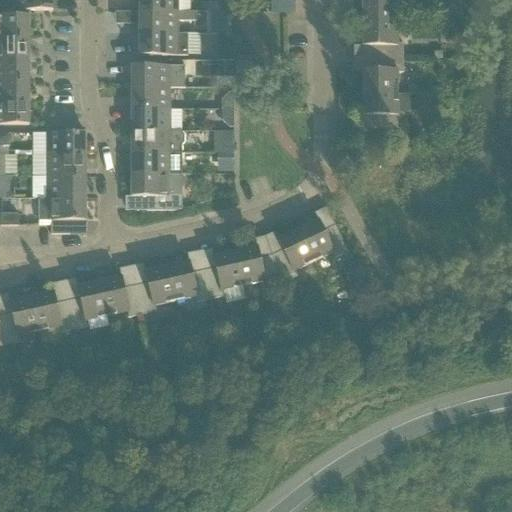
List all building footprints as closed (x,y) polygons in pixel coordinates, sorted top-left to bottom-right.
[(13,0),(14,12),(32,12),(52,12),(52,0),(13,0)] [(138,0),(138,13),(177,13),(189,13),(189,0),(138,0)] [(397,25),(397,5),(403,5),(402,0),(372,0),(373,2),(362,2),(362,25),(397,25)] [(203,13),(220,13),(215,4),(203,4),(203,13)] [(440,10),(440,23),(462,24),(463,9),(440,10)] [(195,13),(177,13),(138,13),(138,35),(177,35),(177,22),(195,22),(195,13)] [(0,39),(28,39),(28,17),(0,16),(0,39)] [(231,35),(226,24),(226,23),(225,23),(210,23),(210,36),(217,36),(231,35)] [(397,45),(397,25),(362,25),(362,47),(373,47),(373,60),(403,60),(403,45),(397,45)] [(177,35),(138,35),(138,57),(186,57),(186,35),(177,35)] [(216,61),(232,61),(231,35),(217,36),(216,61)] [(0,60),(28,61),(28,39),(0,39),(0,60)] [(0,82),(28,82),(28,61),(0,60),(0,82)] [(397,94),(397,74),(403,74),(403,60),(373,60),(373,72),(362,72),(362,94),(397,94)] [(215,63),(215,78),(233,79),(233,63),(215,63)] [(131,67),(131,90),(169,90),(184,90),(184,77),(184,67),(169,67),(151,67),(131,67)] [(0,103),(28,104),(28,82),(0,82),(0,103)] [(131,111),(169,111),(169,90),(131,90),(131,111)] [(221,111),(233,111),(233,93),(228,93),(221,101),(221,111)] [(397,115),(397,94),(362,94),(362,117),(373,117),(373,130),(403,130),(403,115),(397,115)] [(0,126),(28,126),(28,104),(0,103),(0,126)] [(131,111),(131,133),(169,133),(180,133),(180,111),(169,111),(131,111)] [(229,129),(233,129),(233,111),(221,111),(221,122),(229,129)] [(131,154),(169,154),(180,154),(180,146),(183,144),(183,137),(180,134),(180,133),(169,133),(131,133),(131,154)] [(32,134),(32,157),(46,157),(85,157),(85,134),(46,134),(42,134),(32,134)] [(220,154),(233,154),(233,143),(220,142),(220,154)] [(131,154),(131,176),(169,176),(180,176),(180,154),(169,154),(131,154)] [(217,173),(233,173),(233,154),(220,154),(217,154),(217,173)] [(32,157),(32,178),(46,178),(85,178),(85,157),(46,157),(32,157)] [(146,212),(174,212),(181,210),(181,176),(180,176),(169,176),(131,176),(131,198),(146,198),(146,212)] [(32,178),(32,200),(38,200),(46,200),(85,200),(85,178),(46,178),(32,178)] [(69,236),(69,222),(85,222),(85,200),(46,200),(38,200),(38,222),(50,222),(50,236),(69,236)] [(0,227),(17,227),(17,215),(0,215),(0,227)] [(323,232),(318,223),(297,232),(313,263),(331,255),(333,260),(347,254),(334,227),(323,232)] [(281,285),(297,277),(295,272),(313,263),(297,232),(277,242),(282,251),(271,257),(281,285)] [(259,259),(256,249),(234,254),(243,287),(262,283),(264,289),(281,285),(271,257),(259,259)] [(210,301),(224,298),(223,292),(243,287),(234,254),(212,259),(215,269),(203,272),(210,301)] [(350,284),(364,277),(357,261),(342,268),(350,284)] [(191,275),(189,264),(167,269),(174,303),(194,298),(196,304),(210,301),(203,272),(191,275)] [(142,316),(156,313),(155,307),(174,303),(167,269),(144,274),(147,284),(135,287),(142,316)] [(123,290),(121,279),(99,284),(106,318),(126,313),(128,319),(142,316),(135,287),(123,290)] [(74,331),(88,328),(87,322),(106,318),(99,284),(77,289),(79,300),(67,302),(74,331)] [(55,305),(53,294),(31,299),(38,333),(58,329),(60,335),(74,331),(67,302),(55,305)] [(0,325),(3,347),(20,343),(19,338),(38,333),(31,299),(9,304),(11,315),(0,317),(0,325)] [(207,340),(204,345),(205,350),(214,348),(212,338),(207,340)]
